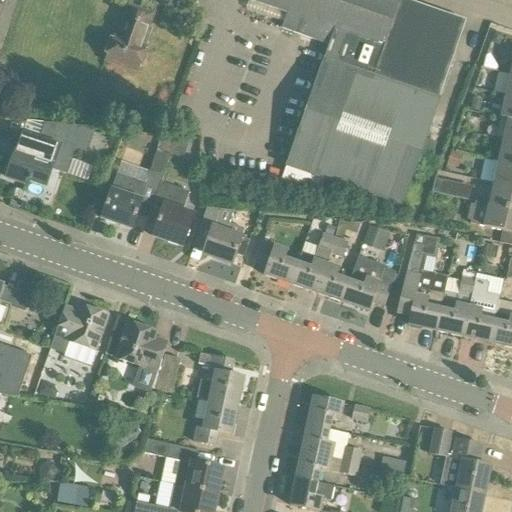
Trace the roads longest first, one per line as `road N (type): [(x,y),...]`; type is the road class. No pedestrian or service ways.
road 1 (residential): [(289,337),(0,235)]
road 2 (residential): [(511,412),(289,337)]
road 3 (residential): [(252,511),(289,337)]
